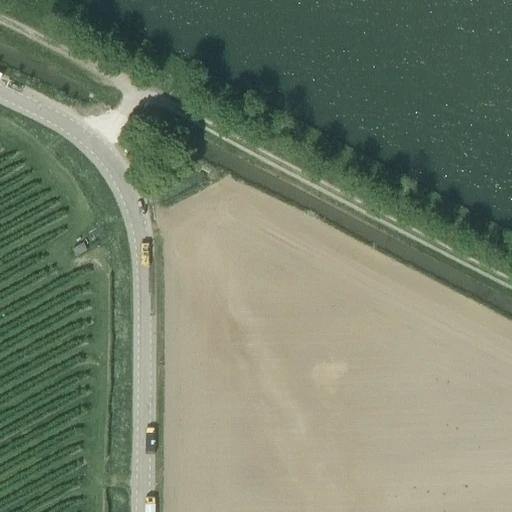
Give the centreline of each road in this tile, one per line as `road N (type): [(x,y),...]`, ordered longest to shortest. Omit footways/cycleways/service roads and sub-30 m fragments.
road 1 (track): [(511,284),(142,94)]
road 2 (tertiary): [(141,511),(140,241),(122,182),(92,143)]
road 3 (track): [(142,94),(0,22)]
